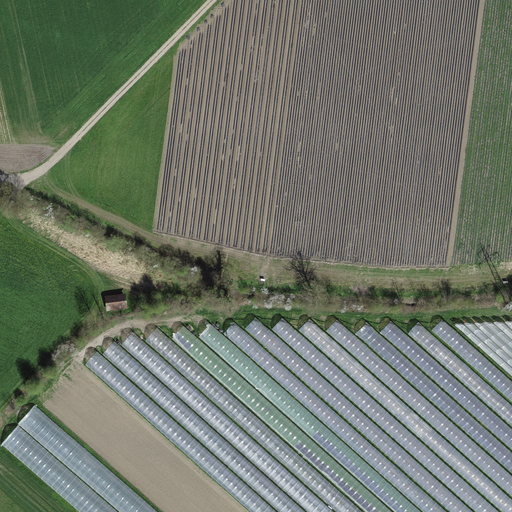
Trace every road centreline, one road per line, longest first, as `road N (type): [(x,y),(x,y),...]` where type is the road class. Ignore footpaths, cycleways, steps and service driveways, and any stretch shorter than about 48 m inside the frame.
road 1 (track): [(0,412),(100,301),(82,265),(11,220),(6,209),(23,176)]
road 2 (track): [(0,176),(31,174),(52,159),(209,0)]
